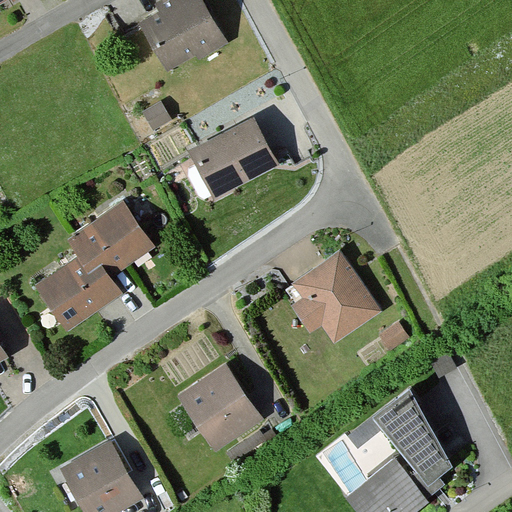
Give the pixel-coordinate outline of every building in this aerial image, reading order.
[(0,0),(0,8),(14,0),(0,0)] [(218,0),(186,0),(151,14),(172,64),(234,39),(218,0)] [(250,117),(182,150),(206,201),(274,168),(250,117)] [(124,194),(67,232),(80,249),(91,266),(108,256),(119,273),(159,246),(124,194)] [(342,244),(294,279),(307,297),(297,305),(316,331),(324,325),(339,345),(389,308),(342,244)] [(108,256),(91,266),(80,249),(33,278),(67,333),(131,293),(119,273),(108,256)] [(229,356),(180,390),(222,449),(271,415),(229,356)] [(402,391),(379,409),(422,465),(445,448),(402,391)] [(111,434),(60,463),(87,511),(117,511),(146,496),(111,434)] [(401,454),(349,494),(363,511),(412,511),(434,495),(401,454)]
